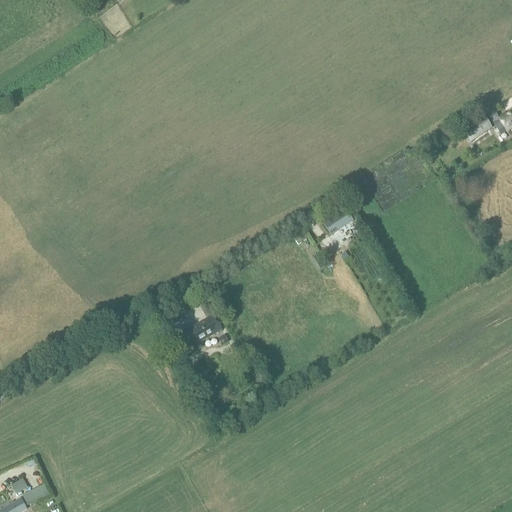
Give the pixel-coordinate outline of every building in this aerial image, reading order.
[(511,113),(502,120),(501,119),(500,120),(497,115),(488,121),(486,118),(464,133),(471,144),(493,129),(490,124),(492,122),(496,127),(495,128),(501,136),(507,133),(510,132),(508,130),(511,127),(511,113)] [(342,206),(320,220),(326,229),(348,214),(342,206)] [(294,239),(298,246),(307,240),(302,233),(294,239)] [(325,268),(318,256),(313,259),(320,271),(325,268)] [(379,278),(383,284),(389,281),(385,275),(379,278)] [(207,320),(182,334),(190,348),(191,348),(192,349),(194,352),(195,353),(203,348),(200,343),(220,331),(221,331),(212,316),(211,317),(207,320)] [(218,339),(222,347),(228,343),(224,336),(218,339)] [(234,355),(240,352),(235,344),(230,347),(234,355)] [(0,511),(22,511),(26,510),(20,499),(0,511)]
